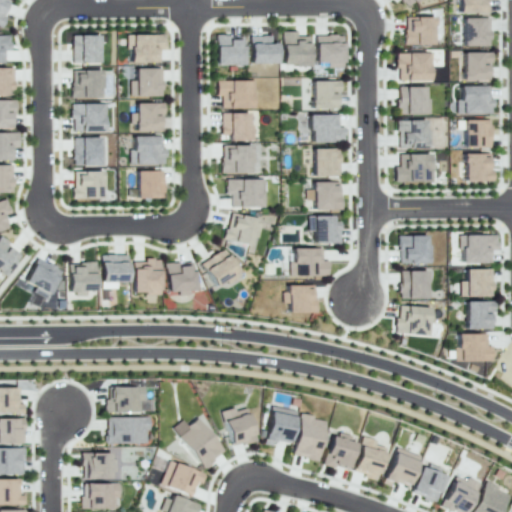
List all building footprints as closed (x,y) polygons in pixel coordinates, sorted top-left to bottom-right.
[(0,0),(0,23),(9,0),(0,0)] [(453,0),(485,0),(486,13),(454,14),(453,0)] [(401,45),(401,25),(406,26),(406,17),(431,17),(430,45),(401,45)] [(460,17),(459,46),(487,46),(487,18),(460,17)] [(278,30),(294,30),(294,35),(306,36),(307,67),(278,64),(278,30)] [(312,33),(340,33),(341,68),(324,68),(324,62),(312,62),(312,33)] [(97,63),(70,63),(70,50),(67,50),(67,40),(69,40),(69,35),(96,34),(97,63)] [(128,34),(128,46),(126,46),(126,62),(157,61),(156,49),(162,49),(161,34),(128,34)] [(212,34),(240,36),(240,65),(213,66),(212,34)] [(0,35),(0,63),(1,63),(1,49),(8,49),(8,35),(0,35)] [(246,35),(269,35),(269,42),(274,42),(274,64),(246,64),(246,35)] [(459,51),(488,52),(487,81),(458,80),(459,51)] [(393,52),(393,68),(396,68),(396,80),(428,80),(429,53),(393,52)] [(0,94),(3,94),(3,89),(10,89),(11,66),(0,66),(0,94)] [(126,80),(132,80),(132,67),(159,68),(158,96),(126,95),(126,80)] [(69,69),(99,69),(99,76),(101,76),(101,88),(97,88),(97,97),(68,97),(68,82),(69,82),(69,69)] [(336,78),(310,79),(310,107),(328,106),(336,106),(336,90),(339,90),(339,78),(336,78)] [(213,79),(213,95),(219,95),(219,107),(249,107),(249,94),(252,94),(252,79),(213,79)] [(455,85),(455,113),(490,113),(490,85),(455,85)] [(394,86),(394,114),(428,114),(428,98),(421,98),(421,86),(394,86)] [(0,100),(13,100),(13,128),(0,128),(0,100)] [(158,102),(132,102),(132,130),(150,130),(158,130),(158,113),(161,113),(161,102),(158,102)] [(67,103),(67,118),(70,118),(70,131),(101,131),(101,117),(103,117),(103,103),(67,103)] [(217,112),(217,134),(226,134),(226,139),(250,139),(250,124),(246,124),(246,112),(217,112)] [(306,113),(337,113),(337,126),(343,126),(343,140),(337,140),(309,140),(309,129),(306,129),(306,113)] [(394,120),(422,119),(422,130),(427,129),(427,141),(424,141),(424,147),(395,148),(394,120)] [(453,120),(453,130),(459,130),(459,148),(488,148),(488,120),(453,120)] [(0,132),(16,132),(16,146),(10,146),(10,159),(0,159),(0,132)] [(156,163),(125,163),(125,149),(128,149),(128,136),(158,136),(158,148),(165,148),(165,156),(164,156),(164,163),(156,163)] [(97,137),(70,137),(71,150),(68,150),(68,161),(70,161),(71,166),(98,165),(97,137)] [(219,145),(247,146),(247,151),(252,151),(252,164),(246,163),(246,173),(217,172),(217,157),(219,157),(219,145)] [(326,174),(337,174),(337,147),(310,147),(310,174),(326,174)] [(460,153),(461,182),(489,180),(488,152),(460,153)] [(396,153),(397,167),(390,167),(390,182),(430,182),(430,166),(427,166),(427,153),(396,153)] [(0,165),(9,165),(9,193),(0,192),(0,165)] [(99,170),(99,177),(103,177),(103,189),(99,189),(99,198),(68,198),(68,187),(71,187),(71,170),(99,170)] [(132,170),(159,170),(159,183),(161,183),(161,193),(159,193),(159,198),(132,198),(132,170)] [(222,178),(222,193),(229,193),(229,206),(258,206),(258,192),(260,192),(261,179),(222,178)] [(310,180),(338,180),(338,193),(339,193),(339,208),(311,208),(311,199),(304,199),(304,188),(310,188),(310,180)] [(0,198),(0,228),(6,227),(2,215),(8,213),(3,198),(0,198)] [(228,211),(224,229),(221,229),(219,239),(248,245),(252,226),(254,227),(256,218),(228,211)] [(306,214),(331,214),(331,220),(339,220),(339,242),(328,242),(311,242),(311,230),(306,230),(306,214)] [(455,234),(494,233),(495,249),(488,249),(488,263),(456,264),(455,234)] [(395,236),(423,235),(424,245),(428,245),(429,257),(425,257),(425,263),(396,264),(395,236)] [(0,236),(6,241),(4,244),(17,254),(0,276),(0,236)] [(319,274),(287,274),(287,260),(291,260),(291,247),(320,247),(320,259),(327,259),(327,267),(326,267),(326,274),(319,274)] [(198,264),(212,285),(222,278),(225,283),(239,274),(221,248),(198,264)] [(125,282),(125,255),(112,255),(111,253),(101,253),(101,255),(96,255),(97,283),(125,282)] [(34,258),(46,264),(47,261),(56,266),(54,269),(58,271),(43,298),(30,291),(33,286),(22,280),(34,258)] [(130,262),(142,262),(142,258),(157,258),(157,296),(141,296),(141,292),(130,292),(130,262)] [(66,264),(77,264),(77,261),(93,261),(92,292),(84,292),(84,297),(71,296),(71,292),(65,292),(66,264)] [(163,262),(190,261),(192,289),(187,293),(175,294),(175,290),(164,291),(163,262)] [(463,267),(490,267),(490,295),(480,295),(458,295),(458,279),(463,279),(463,267)] [(424,270),(424,298),(396,298),(395,292),(395,282),(397,281),(397,270),(424,270)] [(284,283),(312,283),(312,296),(313,296),(313,311),(311,311),(285,311),(285,303),(280,303),(280,290),(284,290),(284,283)] [(463,300),(485,300),(492,300),(493,310),(491,310),(491,327),(462,327),(462,318),(463,318),(463,300)] [(396,305),(395,318),(391,318),(390,334),(427,336),(428,321),(426,320),(427,307),(396,305)] [(455,332),(485,332),(485,344),(490,344),(490,359),(482,359),(453,359),(453,345),(455,345),(455,332)] [(106,386),(106,399),(103,399),(103,412),(137,411),(137,401),(141,400),(141,385),(106,386)] [(0,387),(14,387),(14,403),(21,403),(21,414),(0,414),(0,387)] [(268,406),(292,411),(285,443),(275,440),(273,442),(270,442),(269,446),(260,444),(268,406)] [(218,411),(232,407),(233,410),(245,407),(254,440),(240,445),(240,442),(228,445),(218,411)] [(297,412),(311,415),(311,417),(324,420),(315,462),(287,455),(297,412)] [(103,416),(103,443),(143,443),(143,430),(146,429),(146,416),(103,416)] [(168,428),(180,419),(185,425),(195,417),(220,451),(211,458),(211,461),(200,469),(168,428)] [(0,418),(21,418),(21,431),(18,431),(18,446),(0,446),(0,418)] [(336,431),(348,435),(346,440),(352,442),(343,469),(331,465),(330,468),(318,464),(327,435),(334,437),(336,431)] [(359,436),(373,440),(371,444),(381,447),(372,480),(360,477),(361,474),(349,470),(359,436)] [(393,446),(417,456),(404,488),(389,481),(387,486),(378,483),(393,446)] [(0,447),(19,447),(20,475),(0,475),(0,447)] [(76,451),(76,466),(80,466),(80,477),(107,478),(107,472),(113,472),(113,458),(108,458),(108,451),(76,451)] [(166,460),(202,476),(199,483),(194,481),(187,498),(155,484),(166,460)] [(419,467),(442,477),(431,501),(427,500),(426,503),(418,499),(419,498),(407,492),(419,467)] [(452,476),(461,481),(464,476),(477,483),(461,511),(453,511),(449,510),(448,511),(436,506),(452,476)] [(0,478),(16,478),(14,494),(21,495),(21,504),(0,504),(0,478)] [(79,481),(117,481),(117,496),(110,496),(110,509),(77,508),(77,495),(79,495),(79,481)] [(466,511),(482,482),(494,488),(493,491),(503,496),(494,511),(466,511)] [(160,511),(168,494),(194,506),(191,511),(160,511)]
